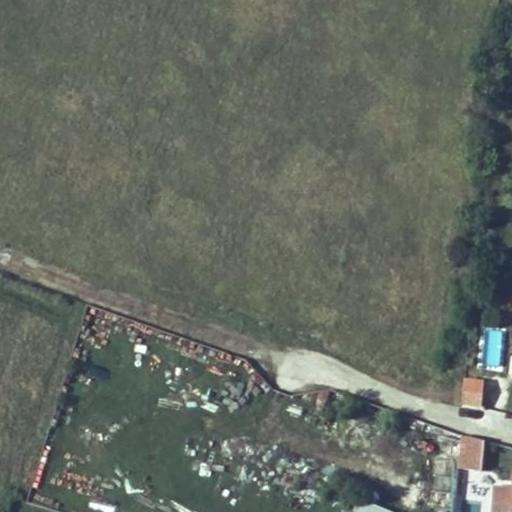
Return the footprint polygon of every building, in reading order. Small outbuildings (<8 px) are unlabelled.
[(511,52),(506,52),(503,72),(496,113),(489,113),(487,133),(488,151),(486,151),(484,154),(484,159),(511,158),(511,52)] [(460,404),(481,406),(484,381),(463,378),(460,404)] [(481,471),(484,441),(462,436),(458,468),(481,471)] [(511,511),(511,487),(497,486),(494,511),(511,511)] [(357,502),(354,511),(399,511),(400,510),(357,502)]
